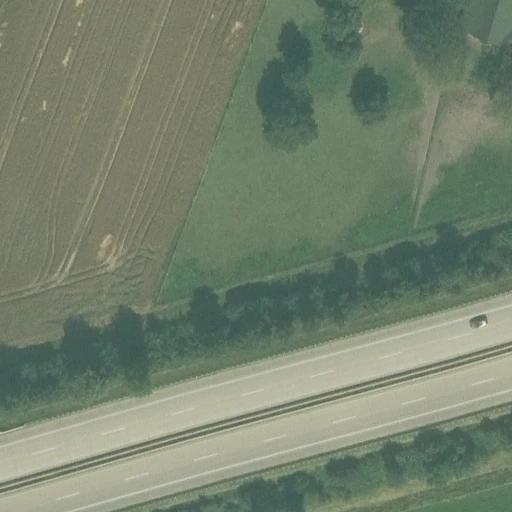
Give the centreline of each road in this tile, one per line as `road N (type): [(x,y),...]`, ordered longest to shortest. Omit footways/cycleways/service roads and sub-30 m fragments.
road 1 (motorway): [(511,311),(0,455)]
road 2 (motorway): [(14,511),(511,372)]
